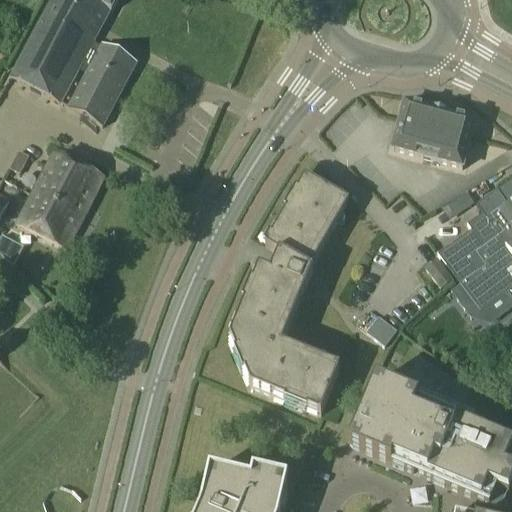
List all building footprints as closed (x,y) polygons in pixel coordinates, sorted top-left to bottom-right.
[(54,0),(11,81),(60,107),(78,74),(86,79),(68,113),(102,131),(136,68),(93,45),(110,14),(112,15),(119,0),(54,0)] [(355,101),(320,134),(334,149),(369,116),(355,101)] [(404,108),(393,151),(392,151),(392,153),(394,154),(394,153),(460,171),(462,172),(463,169),(462,169),(474,127),(475,125),(472,124),(449,118),(449,117),(430,112),(430,113),(407,107),(404,106),(404,108)] [(9,172),(20,178),(29,159),(18,154),(9,172)] [(55,155),(32,198),(82,225),(105,181),(55,155)] [(275,351),(300,289),(305,292),(313,274),(305,270),(344,202),(305,179),(297,193),(301,195),(295,205),(289,215),(286,213),(271,238),(275,240),(269,249),(266,247),(265,249),(279,256),(270,276),(259,271),(253,286),(256,287),(252,298),(248,308),(245,307),(230,343),(236,356),(239,354),(244,364),(248,375),(245,376),(250,390),(285,405),(287,401),(308,410),(306,413),(321,419),(338,378),(275,351)] [(466,196),(457,202),(465,213),(473,207),(466,196)] [(82,225),(32,198),(16,229),(66,255),(75,239),(70,237),(78,223),(80,224),(80,226),(81,227),(82,225)] [(0,220),(9,205),(0,199),(0,220)] [(472,232),(438,256),(460,288),(511,295),(511,204),(488,221),(484,215),(468,226),(472,232)] [(0,242),(0,259),(13,271),(24,250),(2,239),(0,242)] [(452,283),(437,263),(425,272),(441,292),(452,283)] [(396,334),(379,320),(367,336),(384,349),(396,334)] [(418,400),(375,382),(348,448),(352,450),(353,449),(359,451),(359,452),(413,475),(415,471),(425,475),(423,479),(489,506),(496,488),(508,493),(511,484),(511,443),(417,404),(418,400)] [(257,478),(213,468),(208,494),(201,511),(278,511),(283,491),(255,484),(257,478)] [(496,490),(489,506),(500,511),(507,494),(496,490)]
